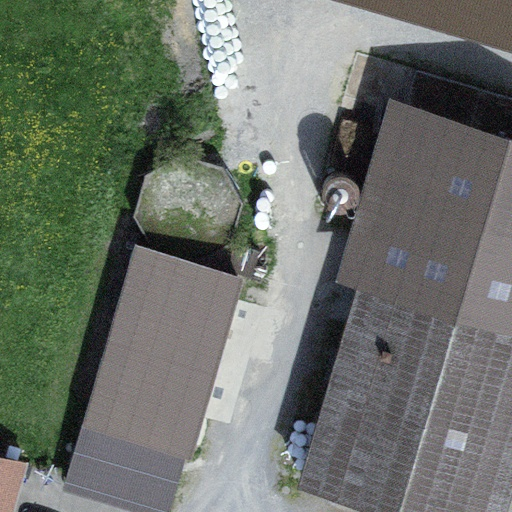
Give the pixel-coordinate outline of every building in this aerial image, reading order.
[(405,511),(464,511),(511,350),(511,139),(405,108),(355,277),(365,280),(396,289),(367,388),(336,379),(305,482),(405,511)] [(239,273),(200,261),(195,264),(154,252),(151,247),(139,244),(87,419),(187,448),(238,274),(239,273)] [(238,274),(250,278),(258,252),(232,244),(200,261),(239,273),(238,274)] [(365,280),(336,379),(367,388),(396,289),(365,280)] [(87,419),(68,485),(160,511),(168,511),(187,448),(87,419)] [(0,511),(7,511),(21,464),(0,458),(0,511)] [(12,511),(26,466),(21,464),(7,511),(12,511)]
